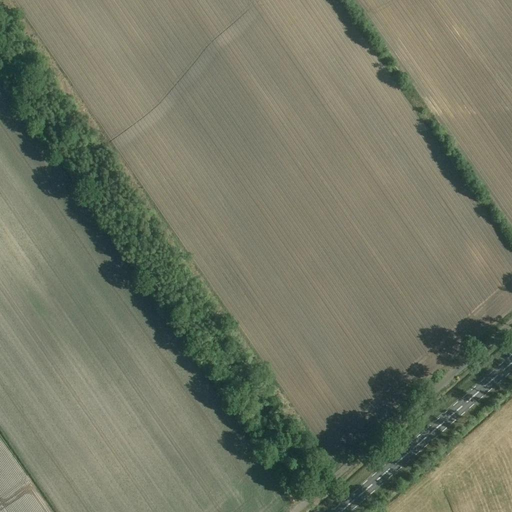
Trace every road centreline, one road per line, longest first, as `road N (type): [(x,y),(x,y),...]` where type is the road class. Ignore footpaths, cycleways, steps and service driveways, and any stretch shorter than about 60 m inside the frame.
road 1 (unclassified): [(294,511),(511,322)]
road 2 (primary): [(340,511),(511,364)]
